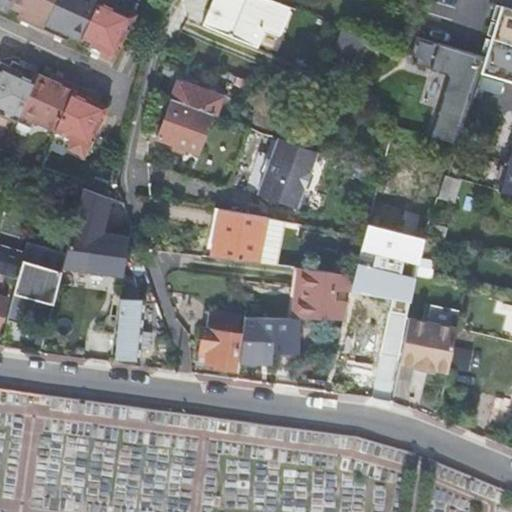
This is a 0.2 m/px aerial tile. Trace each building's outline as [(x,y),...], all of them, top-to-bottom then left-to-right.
[(56,0),(13,0),(11,7),(20,12),(18,17),(43,29),(56,0)] [(56,0),(43,29),(68,41),(71,35),(81,40),(99,0),(56,0)] [(119,0),(99,0),(81,40),(91,45),(88,50),(114,62),(135,15),(116,7),(119,0)] [(210,10),(204,26),(258,48),(265,32),(279,37),(290,8),(269,0),(219,0),(215,12),(210,10)] [(213,0),(210,10),(215,12),(219,0),(213,0)] [(11,7),(1,2),(0,3),(0,8),(8,13),(11,7)] [(484,58),(478,74),(511,83),(511,9),(499,6),(484,58)] [(365,41),(342,31),(332,55),(356,65),(365,41)] [(484,58),(416,39),(411,55),(413,65),(450,77),(430,137),(454,145),(478,74),(484,58)] [(19,116),(39,74),(14,62),(11,68),(1,63),(0,63),(0,115),(17,123),(20,116),(19,116)] [(54,132),(76,85),(51,74),(49,79),(39,74),(19,116),(20,116),(54,132)] [(179,82),(172,100),(212,115),(215,116),(222,98),(179,82)] [(101,97),(76,85),(54,132),(72,140),(68,150),(85,158),(109,107),(99,102),(101,97)] [(212,115),(172,100),(158,140),(198,155),(212,115)] [(393,126),(388,144),(419,153),(424,136),(393,126)] [(278,139),(273,137),(267,155),(272,157),(278,139)] [(309,174),(316,152),(278,139),(272,157),(259,196),(298,208),(304,188),(309,174)] [(511,145),(499,192),(511,195),(511,145)] [(434,172),(420,168),(414,186),(428,191),(434,172)] [(315,176),(309,174),(304,188),(310,190),(315,176)] [(66,253),(62,268),(123,276),(128,237),(101,233),(109,198),(82,189),(66,253)] [(427,227),(434,208),(425,205),(420,225),(427,227)] [(372,208),(359,259),(373,263),(369,278),(391,284),(397,262),(398,255),(408,217),(372,208)] [(218,211),(211,259),(258,265),(261,246),(265,219),(218,211)] [(425,234),(427,227),(420,225),(413,223),(409,238),(423,242),(425,234)] [(66,253),(29,242),(26,255),(18,281),(7,320),(28,326),(36,300),(52,304),(62,268),(66,253)] [(0,324),(8,300),(0,297),(0,295),(7,277),(18,281),(26,255),(0,245),(0,324)] [(261,246),(258,265),(275,267),(277,249),(261,246)] [(355,276),(300,270),(297,290),(306,291),(302,318),(293,318),(293,319),(298,319),(344,321),(355,276)] [(405,302),(408,290),(392,287),(390,299),(405,302)] [(122,300),(134,301),(135,291),(124,289),(122,300)] [(306,291),(297,290),(293,318),(302,318),(306,291)] [(143,302),(134,301),(122,300),(116,359),(137,362),(139,350),(140,332),(143,302)] [(209,313),(206,330),(203,329),(200,348),(207,349),(205,364),(216,366),(215,368),(233,370),(241,317),(209,313)] [(297,354),(298,319),(293,319),(257,318),(257,353),(297,354)] [(447,374),(457,329),(408,318),(404,338),(399,364),(413,367),(413,369),(432,373),(433,371),(447,374)] [(150,333),(140,332),(139,350),(148,351),(150,333)] [(399,364),(404,338),(387,334),(380,371),(397,375),(399,364)] [(392,397),(397,375),(380,371),(375,394),(392,397)]
